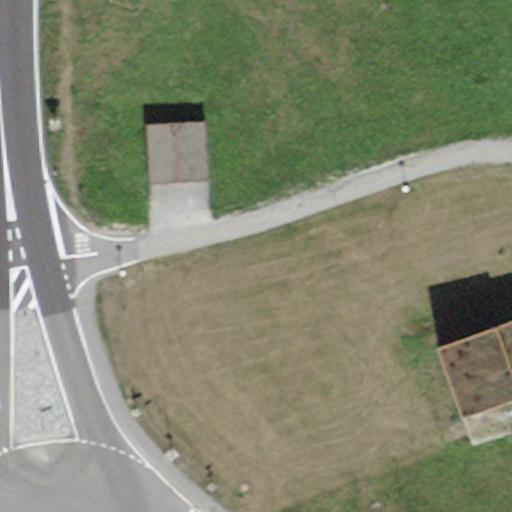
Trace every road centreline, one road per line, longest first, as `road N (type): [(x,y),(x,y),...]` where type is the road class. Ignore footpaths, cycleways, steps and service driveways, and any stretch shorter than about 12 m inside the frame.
road 1 (secondary): [(149,511),(104,442),(62,336),(0,44)]
road 2 (secondary): [(145,511),(91,479),(53,476),(0,496)]
